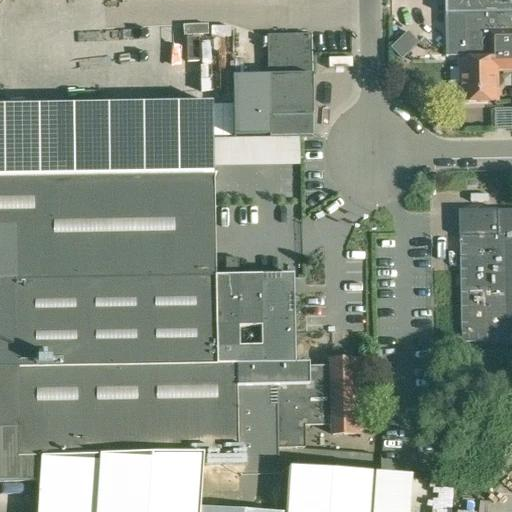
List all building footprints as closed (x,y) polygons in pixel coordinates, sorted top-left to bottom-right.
[(511,11),(511,0),(447,0),(448,15),(463,15),(463,14),(511,11)] [(511,11),(463,14),(463,15),(464,60),(460,60),(460,68),(463,68),(463,101),(498,100),(497,60),(511,59),(511,11)] [(269,139),(313,138),(311,35),(267,36),(269,139)] [(115,68),(127,67),(127,80),(133,79),(134,94),(139,94),(138,78),(143,77),(142,55),(115,56),(115,68)] [(177,104),(122,104),(122,129),(150,129),(150,119),(177,119),(177,104)] [(278,511),(278,449),(304,450),(303,430),(302,416),(295,376),(293,276),(238,277),(238,259),(225,259),(226,277),(215,277),(212,142),(191,142),(191,137),(151,138),(151,179),(0,181),(0,229),(12,229),(13,281),(0,281),(0,483),(38,483),(35,511),(278,511)] [(304,196),(302,165),(220,169),(221,190),(241,189),(241,180),(256,179),(257,199),(304,196)] [(463,342),(511,341),(511,210),(461,211),(463,342)] [(332,435),(361,435),(359,362),(351,362),(331,362),(331,375),(295,376),(302,416),(303,430),(332,430),(332,435)]
